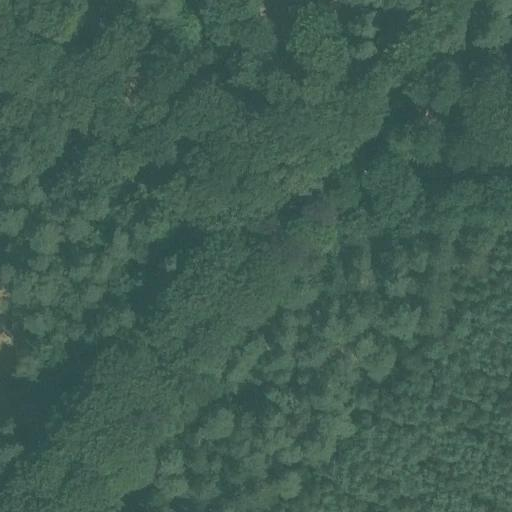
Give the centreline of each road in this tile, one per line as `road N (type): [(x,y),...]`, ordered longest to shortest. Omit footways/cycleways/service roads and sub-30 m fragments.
road 1 (track): [(328,171),(32,511)]
road 2 (track): [(478,0),(328,171)]
